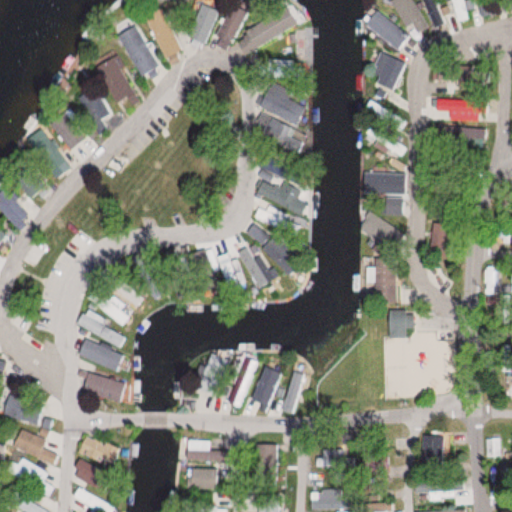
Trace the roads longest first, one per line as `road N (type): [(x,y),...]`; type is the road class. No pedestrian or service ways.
road 1 (residential): [(196,59),(237,77),(255,107),(245,200),(234,220),(211,232),(110,244),(82,281),(70,321),(77,404)]
road 2 (residential): [(508,35),(509,106),(472,308),(486,511)]
road 3 (residential): [(77,404),(25,368),(4,317),(13,264),(43,211),(196,59)]
road 4 (residential): [(472,308),(435,296),(420,271),(421,68),(446,42),(511,34)]
road 5 (residential): [(511,405),(314,422),(170,420)]
